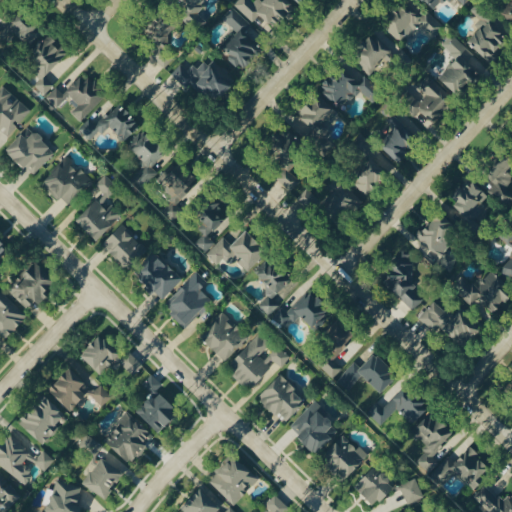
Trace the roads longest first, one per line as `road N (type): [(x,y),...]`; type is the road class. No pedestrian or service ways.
road 1 (residential): [(511,444),(218,147),(59,0)]
road 2 (residential): [(0,193),(324,511)]
road 3 (residential): [(344,272),(511,87)]
road 4 (residential): [(218,147),(354,0)]
road 5 (residential): [(0,391),(97,290)]
road 6 (residential): [(225,415),(137,511)]
